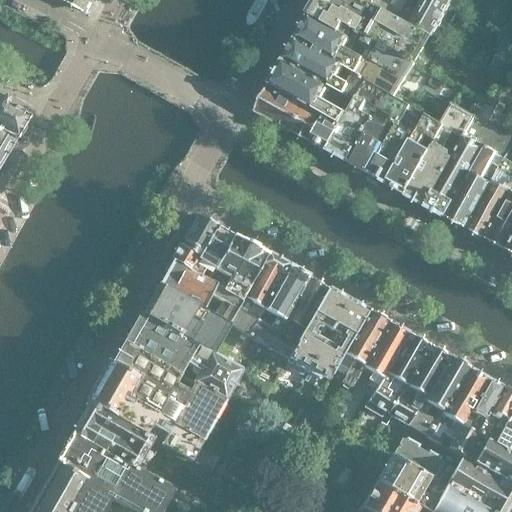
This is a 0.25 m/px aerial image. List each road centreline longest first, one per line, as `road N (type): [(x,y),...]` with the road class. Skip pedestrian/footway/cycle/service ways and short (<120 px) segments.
road 1 (residential): [(190,194),(511,373)]
road 2 (residential): [(8,511),(190,194)]
road 3 (residential): [(511,277),(231,115)]
road 4 (residential): [(231,115),(93,38)]
road 5 (residential): [(231,115),(297,0)]
